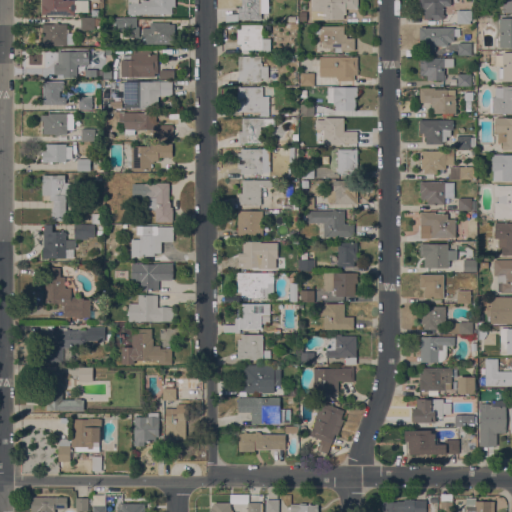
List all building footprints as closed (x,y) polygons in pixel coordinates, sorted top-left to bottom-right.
[(41,15),(41,0),(74,0),(74,4),(76,4),(76,9),(75,9),(75,15),(41,15)] [(87,11),(86,0),(74,0),(75,12),(87,11)] [(128,14),(128,3),(141,3),(141,1),(149,1),(149,0),(175,0),(175,7),(172,7),(172,14),(128,14)] [(238,19),(238,8),(242,8),(242,0),(261,0),(261,19),(238,19)] [(357,0),(358,8),(346,8),(346,14),(343,14),(343,19),(312,19),(312,10),(316,10),(319,9),(319,10),(321,10),(321,7),(316,7),(316,2),(315,2),(315,0),(357,0)] [(424,19),(424,9),(420,9),(420,0),(451,0),(451,6),(443,6),(443,15),(445,15),(445,17),(443,17),(443,19),(424,19)] [(511,12),(503,12),(503,0),(511,0),(511,12)] [(457,11),(471,11),(471,19),(474,19),(474,23),(471,23),(471,24),(457,24),(457,11)] [(81,17),(95,17),(95,18),(97,18),(101,18),(101,26),(95,26),(95,30),(81,30),(81,18),(81,17)] [(122,18),(122,17),(136,17),(136,18),(136,27),(139,27),(139,37),(128,37),(128,30),(123,30),(123,32),(119,32),(119,30),(112,30),(112,19),(122,19),(122,18)] [(500,18),(511,18),(511,47),(500,47),(500,18)] [(43,24),(55,24),(55,22),(59,22),(59,24),(67,24),(67,29),(69,29),(69,33),(75,33),(75,44),(67,44),(67,45),(48,45),(48,43),(43,43),(43,24)] [(169,22),(169,24),(175,24),(175,44),(162,44),(162,45),(159,45),(159,44),(142,44),(142,29),(150,29),(150,22),(169,22)] [(241,50),(241,44),(237,44),(237,29),(241,29),(241,25),(262,25),(263,49),(241,50)] [(355,51),(342,50),(342,52),(330,52),(330,47),(324,47),(324,45),(322,45),(322,43),(323,43),(323,41),(320,41),(320,34),(311,34),(311,26),(344,26),(344,32),(347,32),(347,38),(355,38),(355,51)] [(422,50),(422,42),(419,42),(419,27),(454,27),(454,28),(460,28),(460,36),(454,36),(454,42),(451,41),(451,43),(448,43),(448,46),(436,46),(436,51),(422,50)] [(471,42),(471,55),(458,55),(458,43),(471,42)] [(151,49),(151,54),(158,54),(158,73),(155,73),(155,77),(121,77),(121,60),(131,59),(131,49),(151,49)] [(89,51),(89,65),(77,65),(77,76),(63,77),(63,74),(54,74),(54,64),(58,64),(58,51),(89,51)] [(511,52),(511,81),(503,81),(503,78),(498,78),(499,68),(502,68),(502,66),(494,66),(494,54),(502,54),(502,52),(511,52)] [(238,56),(261,56),(261,62),(262,62),(262,66),(268,66),(268,78),(261,78),(261,81),(238,81),(238,56)] [(357,56),(357,75),(354,75),(354,80),(338,80),(338,78),(337,78),(337,76),(320,76),(320,57),(357,56)] [(427,80),(427,75),(420,75),(420,71),(419,71),(419,69),(420,69),(420,64),(419,64),(419,62),(420,62),(420,58),(444,58),(453,58),(453,67),(444,67),(444,75),(445,75),(445,78),(444,78),(444,80),(427,80)] [(174,70),(174,78),(159,78),(159,70),(174,70)] [(300,85),(301,73),(314,73),(314,85),(300,85)] [(471,74),(471,86),(458,86),(458,85),(456,85),(456,75),(458,75),(458,74),(471,74)] [(43,104),(43,81),(64,81),(64,90),(60,90),(60,97),(65,97),(65,105),(43,104)] [(153,81),(172,81),(172,95),(158,95),(158,107),(124,107),(124,81),(153,81)] [(511,113),(492,113),(492,112),(490,112),(490,98),(492,98),(492,97),(495,97),(495,87),(502,87),(502,86),(511,86),(511,113)] [(262,87),(262,96),(268,96),(268,116),(260,116),(260,111),(237,111),(237,92),(238,92),(238,87),(262,87)] [(327,87),(357,87),(357,97),(355,97),(356,110),(335,110),(335,104),(333,104),(333,102),(328,102),(327,87)] [(435,88),(435,90),(455,89),(455,95),(456,95),(456,113),(433,113),(433,107),(431,107),(431,102),(420,102),(420,88),(435,88)] [(78,96),(92,96),(92,109),(78,109),(78,96)] [(314,104),(314,116),(300,116),(300,104),(314,104)] [(125,111),(125,112),(159,113),(159,124),(173,125),(172,139),(157,138),(154,136),(150,131),(150,129),(138,129),(138,130),(135,130),(134,136),(125,136),(125,129),(124,129),(124,124),(119,124),(119,111),(125,111)] [(68,113),(68,114),(74,114),(74,129),(67,129),(67,134),(59,134),(59,136),(55,136),(55,134),(43,134),(43,121),(41,121),(41,115),(48,115),(48,113),(68,113)] [(315,119),(324,119),(324,118),(344,117),(344,131),(358,131),(358,145),(326,146),(326,143),(323,143),(323,132),(324,132),(324,130),(315,130),(315,119)] [(511,117),(511,149),(502,149),(502,142),(498,142),(498,133),(495,132),(495,117),(511,117)] [(274,118),(274,126),(261,126),(261,143),(239,143),(239,131),(242,131),(242,118),(274,118)] [(453,120),(453,130),(451,130),(451,136),(446,136),(446,141),(443,141),(443,144),(426,144),(426,136),(424,136),(424,133),(420,133),(419,120),(453,120)] [(95,128),(95,141),(81,141),(81,128),(95,128)] [(470,136),(470,137),(475,137),(475,146),(471,146),(471,148),(457,148),(457,136),(470,136)] [(149,145),(149,144),(172,143),(172,157),(159,157),(159,161),(154,161),(154,163),(151,163),(151,169),(126,169),(126,156),(132,156),(132,146),(149,145)] [(66,144),(66,146),(72,146),(72,159),(67,159),(67,161),(65,161),(65,163),(63,163),(63,161),(52,161),(52,164),(50,164),(50,162),(43,162),(43,161),(41,161),(41,159),(42,159),(42,155),(41,155),(41,153),(42,153),(42,151),(46,151),(46,144),(66,144)] [(357,148),(358,177),(349,177),(349,173),(338,173),(338,171),(336,171),(336,168),(338,168),(338,149),(357,148)] [(263,149),(263,150),(270,150),(270,170),(263,170),(263,173),(241,173),(241,168),(237,168),(237,153),(241,153),(241,149),(263,149)] [(445,151),(454,151),(454,164),(445,164),(445,169),(445,172),(441,172),(441,169),(437,169),(437,174),(424,174),(424,168),(421,168),(421,151),(445,151)] [(511,180),(502,181),(502,180),(495,180),(495,170),(492,170),(492,154),(503,154),(503,155),(511,155),(511,180)] [(90,158),(90,171),(78,171),(77,158),(90,158)] [(314,178),(301,178),(300,166),(314,166),(314,178)] [(458,166),(449,166),(448,178),(458,178),(458,166)] [(472,166),(473,179),(459,179),(459,167),(472,166)] [(65,183),(70,182),(71,195),(65,195),(66,220),(52,220),(51,208),(53,208),(53,201),(50,201),(50,195),(42,195),(42,183),(43,182),(43,175),(47,175),(47,176),(65,175),(65,183)] [(357,179),(358,203),(334,204),(334,203),(330,203),(327,200),(327,191),(333,191),(333,180),(357,179)] [(273,180),(273,187),(261,187),(261,205),(242,204),(242,180),(273,180)] [(445,181),(445,182),(454,182),(454,197),(445,197),(445,204),(427,204),(427,199),(421,199),(421,192),(420,192),(420,181),(445,181)] [(156,183),(169,183),(169,200),(170,200),(170,207),(173,207),(173,221),(156,221),(156,212),(154,212),(154,210),(146,210),(146,197),(132,197),(132,183),(156,183)] [(511,185),(511,218),(494,218),(494,202),(498,202),(498,196),(495,196),(495,185),(511,185)] [(314,197),(314,209),(301,209),(301,197),(314,197)] [(458,198),(472,198),(472,210),(458,210),(458,198)] [(237,211),(263,210),(263,235),(238,236),(237,211)] [(333,211),(333,210),(336,210),(344,210),(345,223),(354,223),(354,236),(323,236),(323,222),(307,223),(307,220),(301,220),(301,214),(307,214),(307,211),(333,211)] [(456,237),(437,237),(437,238),(430,238),(430,225),(420,226),(420,212),(435,212),(435,214),(448,213),(448,219),(455,219),(456,237)] [(104,214),(104,223),(92,223),(92,213),(104,214)] [(511,222),(511,255),(502,255),(502,247),(498,247),(498,238),(495,238),(495,222),(511,222)] [(94,225),(94,237),(87,237),(87,239),(74,239),(74,225),(74,224),(87,224),(94,224),(94,225)] [(43,258),(42,247),(43,247),(43,231),(44,231),(43,225),(52,225),(52,231),(65,231),(65,233),(67,233),(67,235),(65,235),(65,240),(76,239),(76,248),(66,248),(66,258),(43,258)] [(157,226),(157,235),(158,235),(158,226),(173,227),(173,242),(161,241),(161,253),(154,253),(154,256),(131,256),(131,239),(140,239),(140,234),(137,234),(137,226),(157,226)] [(239,267),(238,255),(242,255),(242,242),(261,241),(261,267),(239,267)] [(338,264),(337,264),(336,261),(338,261),(338,242),(357,242),(358,261),(355,261),(355,266),(338,266),(338,264)] [(428,243),(428,244),(448,244),(448,250),(449,250),(449,249),(455,249),(455,260),(449,260),(449,266),(448,266),(448,268),(428,268),(428,267),(425,267),(425,256),(420,256),(420,243),(428,243)] [(462,257),(476,258),(476,272),(462,272),(462,257)] [(314,271),(299,271),(299,259),(314,259),(314,271)] [(511,259),(511,292),(501,292),(497,292),(497,275),(494,275),(494,259),(511,259)] [(143,263),(143,264),(154,264),(154,263),(172,263),(173,280),(159,280),(159,290),(141,290),(141,281),(132,281),(131,263),(143,263)] [(64,317),(63,303),(45,303),(45,267),(60,267),(60,276),(65,276),(65,287),(66,288),(71,288),(71,296),(81,296),(81,298),(84,298),(84,299),(90,299),(90,316),(64,317)] [(274,272),(274,283),(267,283),(267,287),(270,287),(270,298),(249,298),(249,300),(243,300),(243,297),(241,297),(241,292),(238,292),(238,272),(274,272)] [(358,272),(358,283),(355,283),(355,296),(335,296),(335,294),(333,294),(333,291),(324,291),(323,273),(358,272)] [(444,274),(443,298),(427,298),(424,298),(424,288),(420,288),(420,274),(444,274)] [(290,282),(297,282),(297,300),(289,300),(290,282)] [(314,290),(314,302),(300,302),(301,290),(314,290)] [(471,290),(470,303),(457,303),(457,290),(471,290)] [(129,321),(129,303),(136,303),(136,302),(135,302),(134,300),(136,298),(138,298),(138,295),(157,295),(157,307),(173,307),(173,321),(129,321)] [(511,297),(511,325),(490,325),(490,316),(486,316),(486,306),(490,306),(490,297),(511,297)] [(270,304),(270,324),(261,324),(261,329),(240,329),(240,332),(225,332),(225,324),(235,324),(235,318),(239,318),(239,317),(242,317),(242,303),(270,304)] [(324,329),(324,316),(315,316),(315,303),(322,303),(322,305),(324,305),(324,303),(344,303),(344,317),(354,317),(354,329),(324,329)] [(446,323),(436,324),(437,329),(424,329),(424,324),(421,324),(421,307),(445,306),(446,323)] [(94,310),(103,310),(103,322),(94,322),(94,310)] [(459,334),(459,333),(448,334),(448,323),(459,322),(472,321),(473,334),(459,334)] [(105,327),(105,341),(89,341),(89,347),(63,347),(63,362),(42,362),(42,345),(54,345),(54,330),(59,330),(59,327),(67,327),(67,329),(70,329),(70,330),(87,330),(87,327),(105,327)] [(477,327),(483,327),(483,330),(487,330),(487,335),(484,337),(482,337),(482,339),(481,339),(481,350),(477,351),(477,327)] [(134,363),(122,363),(121,346),(132,346),(132,330),(134,330),(134,329),(151,328),(152,339),(153,338),(153,345),(160,345),(160,348),(172,348),(172,364),(158,364),(158,360),(134,360),(134,363)] [(511,328),(511,354),(500,354),(500,328),(511,328)] [(238,339),(241,339),(241,334),(263,334),(263,350),(271,350),(271,359),(238,359),(238,339)] [(356,335),(356,357),(326,357),(326,354),(325,354),(325,351),(326,351),(326,348),(327,345),(328,343),(330,340),(332,338),(333,337),(335,336),(336,335),(336,334),(341,334),(341,335),(356,335)] [(454,337),(454,345),(447,345),(447,355),(446,357),(445,359),(443,360),(441,361),(438,362),(420,362),(420,344),(421,344),(421,337),(454,337)] [(314,352),(314,363),(301,363),(300,352),(314,352)] [(498,371),(511,371),(511,386),(485,386),(485,364),(485,359),(498,359),(498,371)] [(274,365),(274,392),(260,392),(260,391),(255,391),(255,393),(247,393),(247,391),(238,391),(238,379),(243,379),(243,365),(274,365)] [(350,367),(351,381),(341,381),(338,381),(338,392),(334,392),(334,394),(328,394),(328,392),(313,393),(313,381),(314,381),(314,368),(350,367)] [(419,390),(419,379),(420,379),(420,373),(423,373),(423,367),(452,367),(453,376),(451,376),(451,383),(447,383),(447,387),(445,387),(445,390),(419,390)] [(78,368),(92,368),(92,381),(79,381),(78,368)] [(46,410),(46,401),(44,401),(45,378),(48,378),(48,371),(63,371),(62,384),(64,384),(64,389),(63,389),(62,399),(74,399),(74,398),(81,398),(81,400),(84,400),(83,410),(46,410)] [(475,377),(475,394),(458,394),(458,377),(475,377)] [(163,388),(176,388),(176,400),(163,400),(163,388)] [(280,397),(280,409),(291,409),(291,423),(280,423),(251,423),(251,412),(238,412),(238,397),(280,397)] [(412,423),(412,408),(417,408),(417,399),(421,399),(421,397),(431,397),(431,399),(443,398),(443,403),(451,403),(451,414),(443,414),(443,417),(435,417),(436,423),(412,423)] [(506,432),(497,432),(497,446),(479,446),(479,442),(480,442),(480,409),(480,404),(490,404),(490,400),(502,400),(502,406),(506,406),(506,432)] [(309,435),(316,418),(315,418),(319,409),(321,410),(324,403),(344,410),(341,418),(344,420),(337,435),(335,434),(327,453),(317,449),(321,440),(309,435)] [(165,408),(181,408),(181,404),(193,404),(193,410),(186,410),(186,439),(176,439),(176,442),(165,442),(165,408)] [(134,416),(148,416),(148,412),(158,412),(158,417),(159,417),(159,436),(156,436),(156,441),(150,441),(150,442),(147,442),(147,441),(144,441),(144,446),(134,446),(134,416)] [(469,415),(469,426),(455,426),(455,415),(469,415)] [(75,447),(71,447),(71,419),(88,419),(88,418),(99,418),(99,419),(101,419),(101,425),(100,425),(100,432),(101,432),(101,439),(99,439),(99,451),(75,451),(75,447)] [(310,422),(310,429),(302,430),(302,422),(310,422)] [(459,454),(446,454),(446,453),(407,454),(406,441),(405,441),(405,430),(431,430),(431,433),(435,433),(435,444),(446,443),(446,441),(444,441),(444,439),(459,439),(459,454)] [(254,449),(254,451),(239,451),(238,434),(254,434),(254,435),(285,434),(285,449),(254,449)] [(71,458),(70,458),(70,461),(58,461),(58,445),(59,445),(59,438),(70,438),(70,449),(71,449),(71,458)] [(102,456),(101,456),(101,471),(92,471),(92,456),(102,456)] [(107,506),(106,506),(106,511),(90,511),(90,505),(93,505),(93,502),(90,502),(90,497),(94,497),(94,493),(107,493),(107,499),(107,506)] [(441,493),(452,494),(452,501),(453,501),(452,511),(441,511),(441,496),(441,493)] [(67,497),(67,508),(55,508),(55,510),(55,511),(31,511),(31,497),(67,497)] [(76,497),(89,497),(88,511),(76,511),(76,497)] [(494,511),(466,511),(466,506),(466,498),(476,498),(476,501),(494,501),(494,511)] [(383,511),(383,502),(397,502),(397,501),(404,501),(404,499),(414,499),(414,500),(426,500),(426,511),(383,511)] [(266,511),(266,500),(279,500),(279,511),(266,511)] [(210,511),(210,508),(211,508),(212,506),(214,506),(214,502),(231,502),(231,508),(231,511),(210,511)] [(260,511),(247,511),(247,502),(261,503),(260,511)] [(145,503),(145,511),(117,511),(117,509),(118,509),(118,503),(145,503)] [(291,511),(291,509),(289,509),(289,507),(291,507),(291,504),(300,504),(300,503),(307,503),(307,505),(316,505),(316,504),(318,504),(318,511),(319,511),(291,511)]
